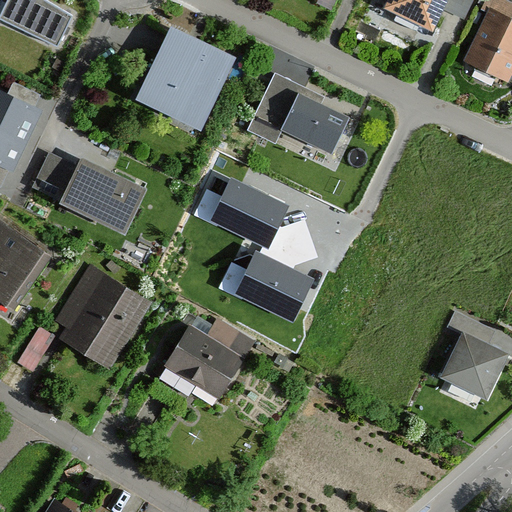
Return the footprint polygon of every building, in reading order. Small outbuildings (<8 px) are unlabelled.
[(1,0),(0,3),(0,19),(56,47),(71,16),(44,0),(1,0)] [(434,29),(447,0),(390,0),(387,7),(434,29)] [(511,77),(511,16),(491,7),(468,58),(511,77)] [(200,127),(233,59),(173,30),(140,98),(200,127)] [(326,97),(275,73),(248,129),(275,142),(281,130),(332,154),(349,118),(322,105),(326,97)] [(12,170),(41,111),(0,91),(0,184),(8,168),(12,170)] [(78,168),(49,154),(34,183),(64,198),(78,168)] [(124,233),(145,191),(82,160),(78,168),(64,198),(62,202),(124,233)] [(286,208),(229,181),(209,221),(267,248),(286,208)] [(0,297),(6,302),(41,252),(0,223),(0,297)] [(314,278),(255,249),(234,293),(293,322),(314,278)] [(109,367),(149,305),(91,268),(59,319),(71,327),(64,339),(109,367)] [(486,397),(506,355),(487,346),(494,330),(455,312),(447,328),(464,335),(444,377),(486,397)] [(38,320),(21,358),(35,365),(53,327),(38,320)] [(221,400),(254,343),(218,322),(210,336),(191,325),(166,368),(221,400)] [(76,511),(55,499),(47,511),(76,511)]
